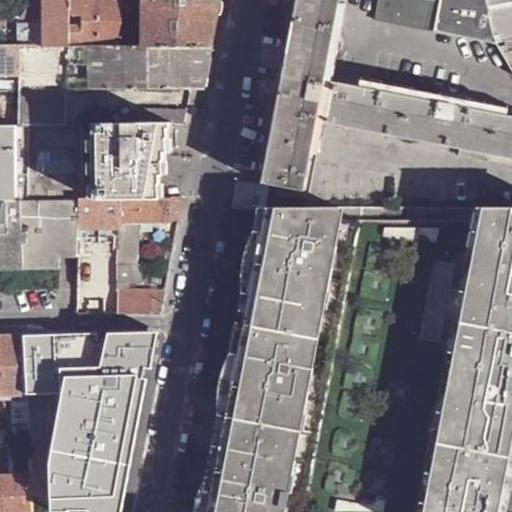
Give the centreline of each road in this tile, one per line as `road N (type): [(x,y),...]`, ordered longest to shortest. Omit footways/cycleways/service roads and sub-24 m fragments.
road 1 (residential): [(253,0),(191,321)]
road 2 (residential): [(191,321),(153,511)]
road 3 (residential): [(0,323),(191,321)]
